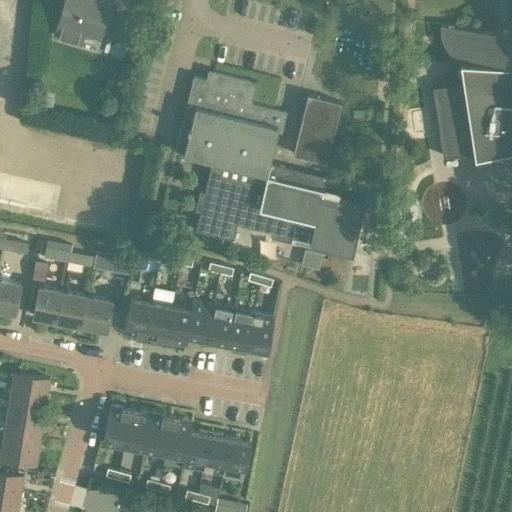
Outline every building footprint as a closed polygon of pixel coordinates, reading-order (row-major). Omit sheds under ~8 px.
[(106,10),(124,16),(128,0),(63,0),(57,21),(99,33),(106,10)] [(447,50),(453,56),(459,60),(460,66),(462,81),(432,86),(442,154),(473,149),(474,154),(511,148),(511,39),(511,40),(511,32),(511,31),(455,25),(439,24),(440,34),(443,44),(447,50)] [(182,152),(211,159),(266,171),(269,161),(277,130),(281,131),(286,109),(272,106),(250,101),(256,80),(213,69),(208,68),(205,77),(192,73),(178,130),(174,150),(182,152)] [(340,101),(307,93),(293,152),(325,160),(340,101)] [(236,222),(269,231),(286,165),(269,161),(266,171),(211,159),(204,189),(199,188),(194,208),(199,209),(194,228),(232,237),(236,222)] [(321,193),(322,189),(326,176),(286,165),(269,231),(271,231),(270,235),(290,241),(291,236),(351,251),(362,209),(363,203),(338,197),(337,197),(321,193)] [(5,176),(0,193),(0,198),(33,208),(39,185),(5,176)] [(28,241),(3,237),(1,247),(26,252),(28,241)] [(70,249),(71,243),(46,238),(42,256),(67,261),(70,249)] [(301,262),(319,267),(322,252),(305,248),(301,262)] [(67,261),(92,266),(94,254),(70,249),(67,261)] [(159,252),(149,251),(148,258),(159,259),(159,252)] [(166,260),(179,262),(180,254),(170,253),(168,252),(166,260)] [(94,254),(92,266),(117,271),(119,260),(119,259),(94,254)] [(193,257),(180,254),(179,262),(192,264),(193,257)] [(207,267),(219,270),(221,263),(209,260),(207,267)] [(221,263),(219,270),(231,273),(233,267),(221,263)] [(247,278),(258,281),(260,274),(249,271),(247,278)] [(270,285),(272,278),(260,274),(258,281),(270,285)] [(21,280),(0,275),(0,308),(15,311),(21,280)] [(56,319),(62,288),(37,283),(31,314),(56,319)] [(56,319),(81,324),(87,293),(62,288),(56,319)] [(112,297),(87,293),(81,324),(107,329),(112,297)] [(124,333),(144,337),(151,300),(131,296),(124,333)] [(212,308),(213,302),(192,298),(190,308),(191,308),(189,320),(186,334),(187,334),(187,335),(206,338),(212,308)] [(164,340),(171,304),(151,300),(144,337),(164,340)] [(206,338),(226,342),(232,309),(233,306),(213,302),(212,308),(206,338)] [(190,308),(171,304),(164,340),(185,344),(185,342),(187,335),(187,334),(186,334),(189,320),(191,308),(190,308)] [(232,309),(226,342),(246,346),(251,317),(253,309),(233,306),(232,309)] [(274,313),(253,309),(251,317),(246,346),(267,350),(274,313)] [(8,400),(45,406),(50,377),(13,371),(8,400)] [(3,429),(40,435),(45,406),(8,400),(3,429)] [(102,439),(123,443),(125,433),(130,407),(109,403),(102,439)] [(125,433),(123,443),(144,447),(150,411),(130,407),(125,433)] [(150,411),(144,447),(164,451),(165,443),(170,415),(150,411)] [(191,419),(170,415),(165,443),(164,451),(183,454),(184,454),(186,441),(189,428),(190,428),(191,419)] [(181,464),(202,468),(204,457),(209,431),(190,428),(189,428),(186,441),(184,454),(183,454),(181,464)] [(3,429),(0,448),(0,457),(35,464),(40,435),(3,429)] [(204,457),(202,468),(222,472),(229,435),(209,431),(204,457)] [(229,435),(222,472),(243,476),(250,439),(229,435)] [(116,476),(119,468),(107,465),(105,473),(116,476)] [(130,472),(119,468),(116,476),(128,479),(130,472)] [(0,499),(19,502),(24,473),(0,469),(0,499)] [(156,487),(158,479),(146,476),(144,484),(156,487)] [(170,483),(158,479),(156,487),(167,491),(170,483)] [(184,495),(195,498),(197,491),(186,487),(184,495)] [(197,491),(195,498),(207,502),(209,494),(197,491)] [(169,511),(171,505),(139,498),(136,511),(169,511)] [(240,511),(244,501),(232,498),(231,511),(234,511),(240,511)] [(0,499),(0,511),(17,511),(19,502),(0,499)]
